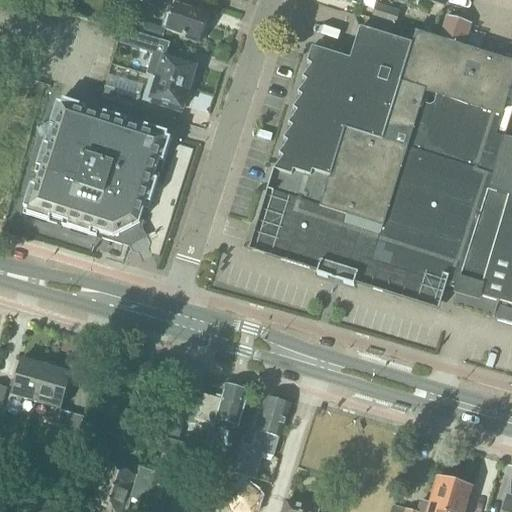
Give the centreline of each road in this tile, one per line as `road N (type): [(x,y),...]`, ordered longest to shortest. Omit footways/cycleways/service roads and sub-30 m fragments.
road 1 (residential): [(174,307),(270,0)]
road 2 (unknown): [(227,138),(86,92),(56,51),(0,30)]
road 3 (primary): [(317,375),(511,431)]
road 4 (primary): [(511,411),(324,354)]
road 5 (primary): [(174,307),(71,278),(3,274)]
road 6 (primary): [(3,274),(64,303),(167,329)]
road 7 (primary): [(324,354),(174,307)]
road 8 (primary): [(167,329),(317,375)]
